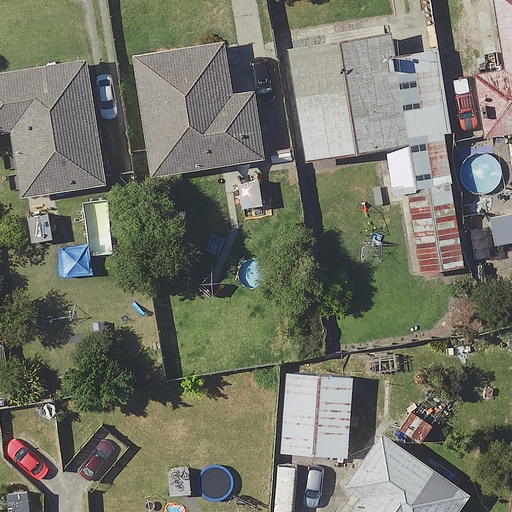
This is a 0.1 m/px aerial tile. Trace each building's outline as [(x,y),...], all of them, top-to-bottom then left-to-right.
[(511,122),(511,0),(484,0),(494,60),(464,65),(474,129),(511,122)] [(374,52),(369,22),(277,38),(297,152),(377,138),(385,184),(397,182),(413,268),(459,260),(436,127),(443,126),(428,43),(374,52)] [(227,91),(217,33),(125,48),(146,170),(255,151),(245,88),(227,91)] [(96,178),(78,52),(0,62),(0,123),(2,123),(11,190),(96,178)] [(255,202),(251,168),(221,172),(225,206),(255,202)] [(344,366),(276,363),(272,447),(340,450),(344,366)] [(443,511),(463,481),(371,421),(326,497),(335,502),(330,511),(443,511)] [(117,446),(95,429),(65,469),(87,486),(117,446)]
